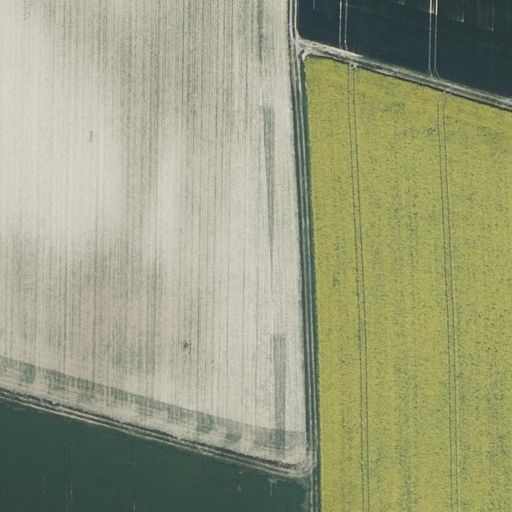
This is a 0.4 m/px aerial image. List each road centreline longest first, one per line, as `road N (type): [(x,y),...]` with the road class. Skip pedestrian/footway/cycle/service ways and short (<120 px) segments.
road 1 (track): [(291,0),(313,511)]
road 2 (track): [(0,391),(313,479)]
road 3 (track): [(290,46),(511,111)]
